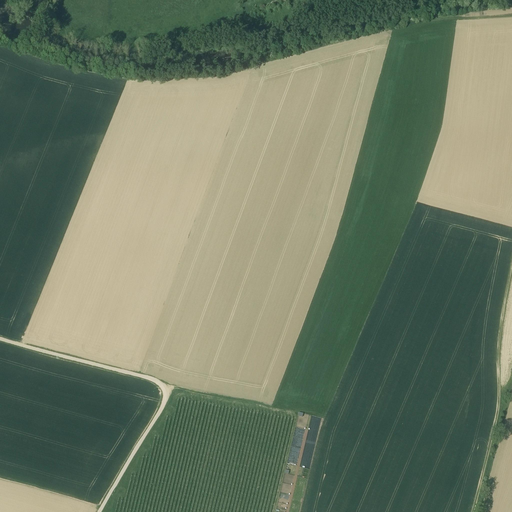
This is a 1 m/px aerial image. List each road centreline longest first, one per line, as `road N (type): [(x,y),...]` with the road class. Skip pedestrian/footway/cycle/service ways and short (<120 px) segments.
road 1 (track): [(0,339),(157,381),(166,391),(100,511)]
road 2 (track): [(471,511),(496,413),(498,330),(511,260)]
